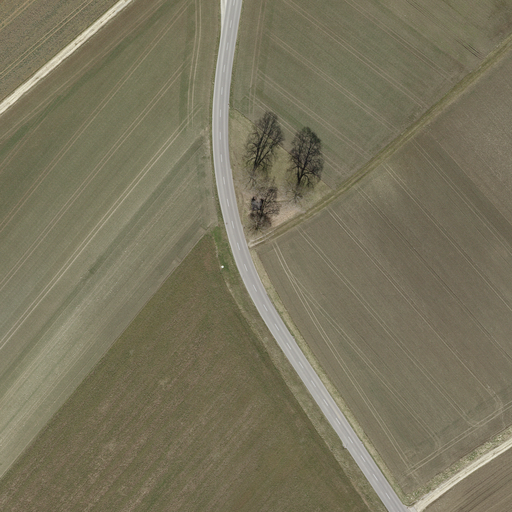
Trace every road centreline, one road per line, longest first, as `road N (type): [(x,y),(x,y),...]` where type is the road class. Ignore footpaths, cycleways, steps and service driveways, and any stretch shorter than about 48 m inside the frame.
road 1 (tertiary): [(234,0),(220,142),(238,247),(276,325),(400,511)]
road 2 (track): [(238,247),(288,226),(351,183),(511,41)]
road 3 (track): [(126,0),(0,109)]
road 4 (track): [(511,443),(414,511)]
